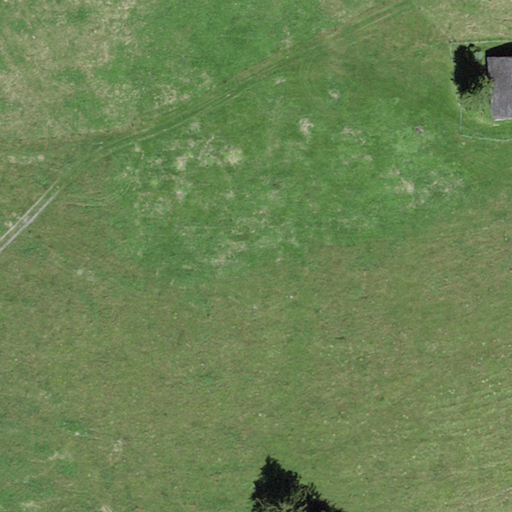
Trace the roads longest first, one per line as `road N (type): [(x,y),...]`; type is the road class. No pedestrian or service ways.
road 1 (track): [(448,109),(333,67),(288,62),(92,157),(0,245)]
road 2 (track): [(419,0),(297,50),(282,65)]
